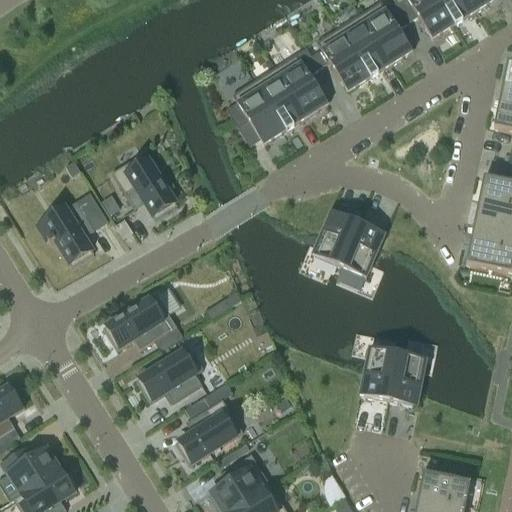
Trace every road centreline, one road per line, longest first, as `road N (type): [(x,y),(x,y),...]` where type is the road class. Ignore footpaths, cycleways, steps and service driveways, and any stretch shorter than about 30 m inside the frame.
road 1 (residential): [(486,59),(442,231),(419,200),(392,187),(302,171)]
road 2 (residential): [(302,171),(486,59)]
road 3 (residential): [(39,331),(154,511)]
road 4 (residential): [(39,331),(208,229)]
